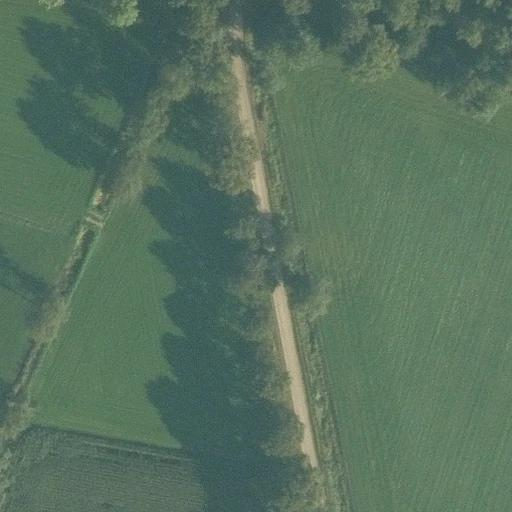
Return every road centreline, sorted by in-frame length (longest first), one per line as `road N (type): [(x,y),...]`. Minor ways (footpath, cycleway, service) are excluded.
road 1 (unclassified): [(238,0),(239,86),(317,511)]
road 2 (track): [(511,37),(392,0)]
